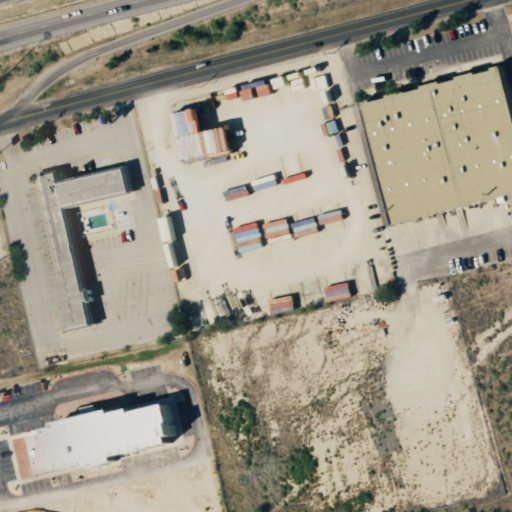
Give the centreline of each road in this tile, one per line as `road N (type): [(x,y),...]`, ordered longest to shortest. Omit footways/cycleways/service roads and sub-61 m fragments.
road 1 (secondary): [(4,122),(474,0)]
road 2 (motorway): [(4,122),(72,62),(237,0)]
road 3 (motorway): [(0,36),(139,0)]
